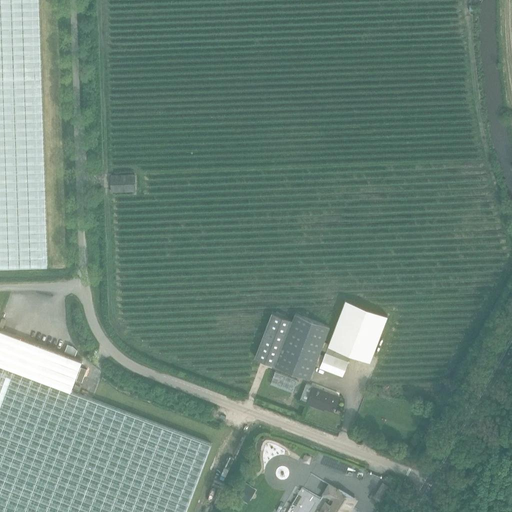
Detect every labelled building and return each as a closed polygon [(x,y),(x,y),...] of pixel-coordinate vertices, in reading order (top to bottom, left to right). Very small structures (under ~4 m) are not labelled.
[(0,0),(0,266),(46,265),(37,0),(0,0)] [(111,191),(121,191),(135,190),(135,174),(111,175),(111,191)] [(255,357),(309,378),(314,365),(342,376),(351,353),(357,355),(370,360),(387,315),(346,300),(329,343),(323,341),(329,325),(295,312),(292,320),(272,312),(255,357)] [(20,308),(30,311),(32,306),(22,303),(20,308)] [(0,511),(185,511),(211,443),(71,390),(82,361),(0,329),(0,511)] [(314,386),(307,403),(319,408),(320,406),(333,411),(339,396),(314,386)] [(229,444),(241,434),(238,430),(226,440),(229,444)] [(287,469),(284,473),(289,478),(295,471),(286,463),(284,466),(287,469)] [(221,474),(229,477),(231,471),(223,468),(221,474)] [(246,484),(239,495),(249,501),(256,490),(246,484)] [(329,484),(324,493),(331,497),(327,503),(330,504),(324,511),(348,511),(356,499),(338,489),(338,490),(329,484)] [(383,484),(374,498),(380,502),(389,487),(383,484)]
